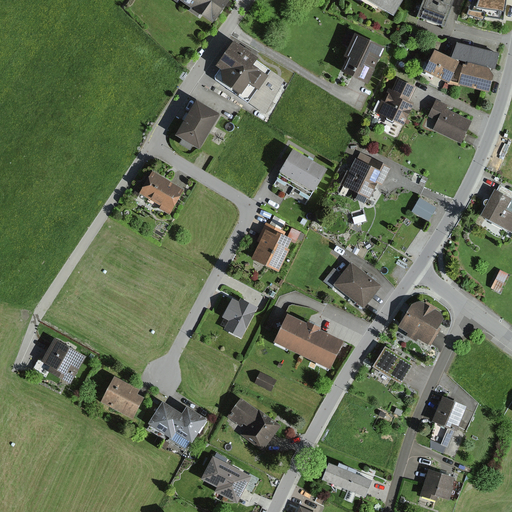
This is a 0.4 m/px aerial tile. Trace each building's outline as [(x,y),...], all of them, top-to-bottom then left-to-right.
[(174,0),(177,2),(179,0),(180,0),(192,8),(190,11),(199,17),(201,14),(213,23),(215,20),(215,21),(229,0),(174,0)] [(404,0),(366,0),(394,16),(404,0)] [(445,27),(454,0),(423,0),(418,17),(445,27)] [(503,20),(505,0),(474,0),(471,11),(483,12),(483,17),(503,20)] [(368,84),(386,48),(347,29),(341,43),(349,47),(344,57),(348,59),(342,72),(368,84)] [(422,34),(412,31),(410,37),(419,40),(422,34)] [(259,58),(235,40),(216,66),(221,69),(216,76),(216,80),(265,114),(285,80),(258,60),(259,58)] [(499,53),(457,43),(451,58),(458,62),(447,84),(459,88),(460,85),(490,93),(494,76),(489,68),(495,69),(499,53)] [(451,58),(435,50),(423,72),(447,84),(458,62),(451,58)] [(409,103),(417,87),(398,78),(392,90),(389,89),(384,100),(382,99),(376,113),(386,118),(385,121),(392,124),(395,122),(404,126),(414,105),(409,103)] [(447,109),(449,105),(436,99),(428,116),(437,121),(433,131),(461,144),(472,121),(447,109)] [(200,150),(221,114),(197,100),(176,136),(182,139),(180,144),(191,151),(194,146),(200,150)] [(257,117),(242,108),(238,114),(254,123),(257,117)] [(233,124),(227,120),(223,127),(228,131),(233,124)] [(294,149),(277,178),(311,198),(328,170),(294,149)] [(392,168),(361,153),(358,160),(356,158),(349,172),(347,171),(340,185),(358,194),(355,199),(364,204),(367,198),(370,199),(377,184),(383,186),(392,168)] [(153,171),(140,194),(161,206),(159,209),(170,215),(185,190),(153,171)] [(428,179),(423,176),(418,185),(424,188),(428,179)] [(497,191),(495,190),(489,200),(488,199),(487,199),(485,200),(484,201),(484,202),(484,203),(484,205),(485,206),(486,207),(481,216),(511,233),(511,231),(511,191),(500,185),(497,191)] [(437,208),(420,198),(412,212),(429,222),(437,208)] [(283,235),(285,231),(282,230),(286,221),(274,216),(270,224),(266,222),(257,242),(260,243),(252,259),(279,272),(290,250),(287,249),(292,239),(297,241),(297,239),(302,241),(305,235),(301,233),(301,232),(292,228),(288,237),(283,235)] [(342,274),(334,268),(324,282),(333,289),(335,286),(364,309),(382,286),(352,262),(342,274)] [(509,274),(500,270),(491,289),(500,293),(509,274)] [(242,338),(258,308),(241,298),(239,302),(232,298),(222,318),(229,321),(224,329),(242,338)] [(439,328),(444,319),(441,313),(424,303),(421,302),(417,302),(414,303),(411,306),(398,327),(408,334),(406,336),(416,342),(418,339),(427,345),(428,345),(429,344),(431,346),(441,329),(439,328)] [(307,323),(288,314),(274,342),(331,370),(345,342),(321,330),(322,328),(308,321),(307,323)] [(43,360),(39,358),(32,370),(46,378),(49,372),(71,384),(87,357),(55,339),(43,360)] [(414,364),(386,347),(373,367),(380,372),(375,379),(386,386),(391,379),(401,385),(414,364)] [(277,380),(260,372),(254,384),(271,392),(277,380)] [(140,390),(115,377),(101,402),(133,419),(144,398),(138,395),(140,390)] [(468,407),(443,396),(432,422),(447,429),(441,444),(433,441),(430,448),(443,454),(446,447),(448,448),(455,431),(457,432),(468,407)] [(241,398),(227,417),(245,430),(241,435),(263,451),(281,426),(259,410),(259,411),(241,398)] [(169,436),(183,414),(163,401),(149,424),(151,425),(149,429),(165,439),(167,435),(169,436)] [(169,436),(167,440),(185,451),(190,442),(192,443),(207,420),(187,408),(183,414),(169,436)] [(403,411),(397,408),(394,413),(401,416),(403,411)] [(170,443),(165,441),(162,447),(166,450),(170,443)] [(249,475),(213,456),(201,479),(217,487),(215,492),(216,493),(213,498),(221,502),(224,497),(238,504),(246,489),(252,492),(259,478),(250,474),(249,475)] [(366,497),(373,480),(356,474),(357,470),(340,463),(338,467),(329,463),(322,480),(348,490),(344,500),(352,503),(356,494),(366,497)] [(452,488),(455,478),(429,469),(420,496),(437,502),(438,497),(450,501),(454,488),(452,488)]
